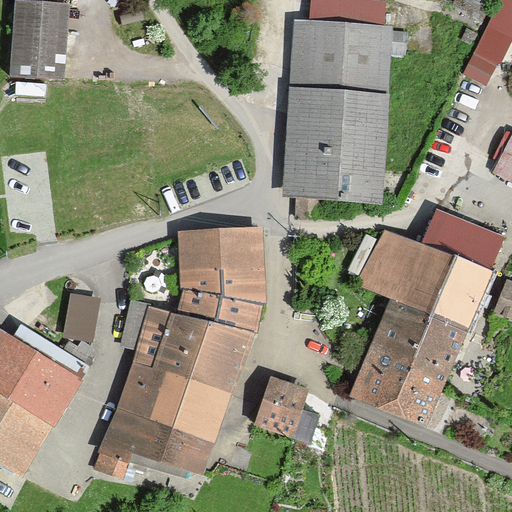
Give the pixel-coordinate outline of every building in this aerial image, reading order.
[(483,23),(495,0),(461,0),(457,10),(483,23)] [(511,0),(501,0),(476,52),(501,64),(511,40),(511,0)] [(319,200),(382,204),(393,30),(383,30),(384,5),(315,1),(314,27),(300,26),(297,73),(291,167),(289,198),(300,199),(299,216),(318,217),(319,200)] [(69,10),(19,6),(14,78),(65,81),(69,10)] [(474,57),(465,74),(486,86),(496,68),(474,57)] [(511,146),(498,173),(511,180),(511,146)] [(352,398),(425,427),(503,241),(443,215),(426,254),(386,236),(361,286),(394,299),(352,398)] [(122,415),(98,470),(124,479),(133,454),(205,475),(256,338),(262,304),(266,304),(262,231),(186,235),(189,288),(181,320),(135,308),(125,347),(144,351),(122,415)] [(511,285),(499,317),(511,321),(511,285)] [(97,302),(76,300),(72,338),(93,340),(97,302)] [(81,386),(2,338),(0,341),(0,463),(25,478),(81,386)] [(310,397),(274,385),(260,428),(295,440),(310,397)]
